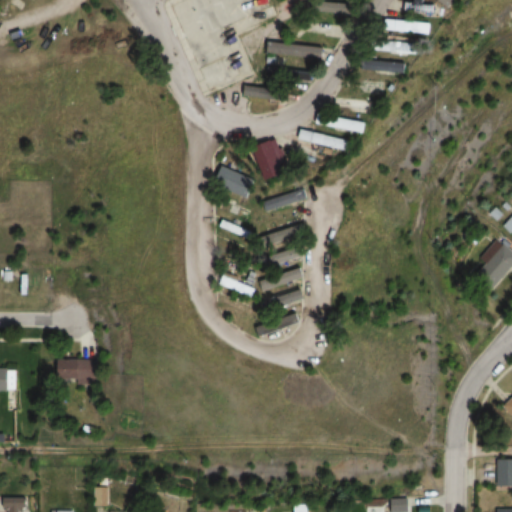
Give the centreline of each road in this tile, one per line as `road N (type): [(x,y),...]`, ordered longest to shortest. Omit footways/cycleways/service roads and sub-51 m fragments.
road 1 (residential): [(328,204),(320,329),(282,351),(258,349),(229,329),(201,285),(201,109)]
road 2 (residential): [(379,0),(314,103),(244,126),(201,109),(140,0)]
road 3 (residential): [(469,380),(452,432),(451,511)]
